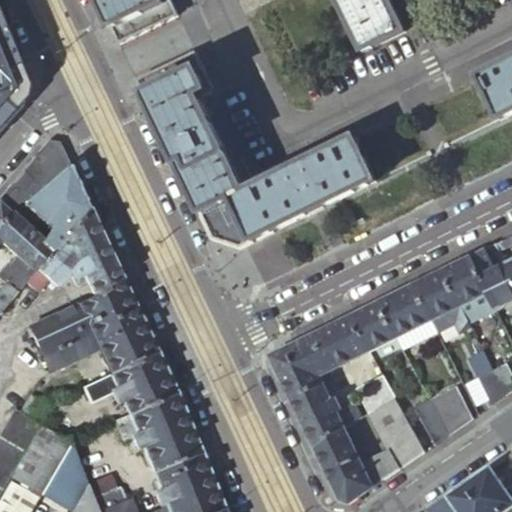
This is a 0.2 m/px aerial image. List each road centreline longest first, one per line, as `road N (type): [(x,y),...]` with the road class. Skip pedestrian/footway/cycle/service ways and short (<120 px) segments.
road 1 (tertiary): [(63,89),(261,511)]
road 2 (tertiary): [(230,341),(74,0)]
road 3 (tertiary): [(511,202),(230,341)]
road 4 (tertiary): [(317,511),(230,341)]
road 5 (unclassified): [(386,511),(511,425)]
